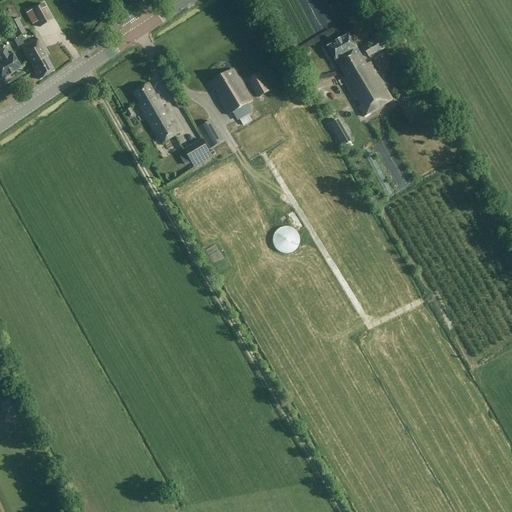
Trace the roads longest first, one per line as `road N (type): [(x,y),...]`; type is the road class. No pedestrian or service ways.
road 1 (track): [(236,151),(249,168),(278,177),(367,321),(416,302)]
road 2 (tertiary): [(135,34),(0,129)]
